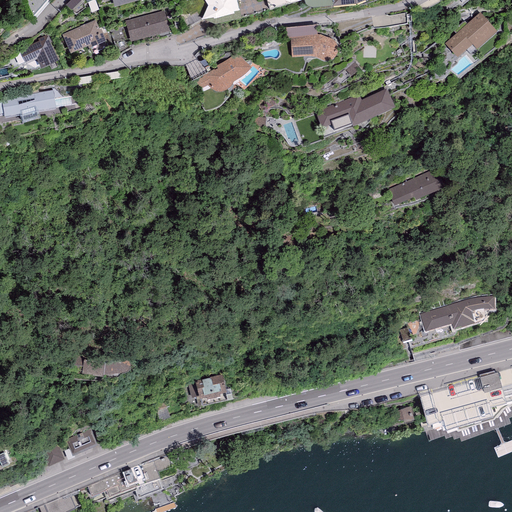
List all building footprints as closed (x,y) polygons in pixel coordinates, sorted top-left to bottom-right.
[(25,0),(34,19),(49,0),(25,0)] [(111,0),(114,10),(150,0),(111,0)] [(203,0),(207,6),(201,21),(215,27),(242,22),(236,0),(203,0)] [(305,0),(306,3),(304,4),(304,7),(306,9),(308,10),(311,10),(333,8),(346,8),(357,8),(372,0),(305,0)] [(164,12),(125,22),(130,43),(169,33),(164,12)] [(480,17),(447,45),(458,58),(472,46),(477,51),(495,34),(480,17)] [(95,21),(62,35),(70,55),(88,48),(89,50),(106,43),(101,30),(99,31),(95,21)] [(316,27),(287,30),(288,41),(291,41),(292,58),(313,56),(324,61),(329,61),(333,58),(335,54),(336,50),(335,46),(332,42),(317,37),(316,27)] [(59,64),(46,36),(38,39),(39,42),(19,51),(26,66),(36,62),(41,71),(59,64)] [(237,56),(197,80),(201,88),(209,84),(218,92),(223,92),(228,89),(233,83),(242,77),(249,69),(237,56)] [(48,92),(0,99),(0,116),(51,108),(48,92)] [(358,96),(317,112),(322,128),(353,116),(356,124),(392,110),(386,93),(360,102),(358,96)] [(265,119),(257,118),(256,127),(264,128),(265,119)] [(435,171),(389,192),(395,206),(414,197),(416,200),(442,188),(435,171)] [(469,297),(416,314),(422,334),(472,318),(472,310),(489,310),(489,297),(469,297)] [(104,365),(70,358),(69,364),(83,366),(82,374),(102,376),(126,372),(129,368),(127,358),(117,363),(104,365)] [(511,368),(426,395),(438,432),(511,409),(511,368)] [(218,380),(189,387),(192,398),(200,396),(201,404),(222,400),(218,380)] [(86,427),(64,435),(70,453),(93,445),(86,427)] [(53,441),(35,449),(43,467),(61,458),(53,441)] [(166,455),(92,485),(100,504),(174,475),(166,455)] [(78,511),(72,496),(41,510),(41,511),(78,511)]
